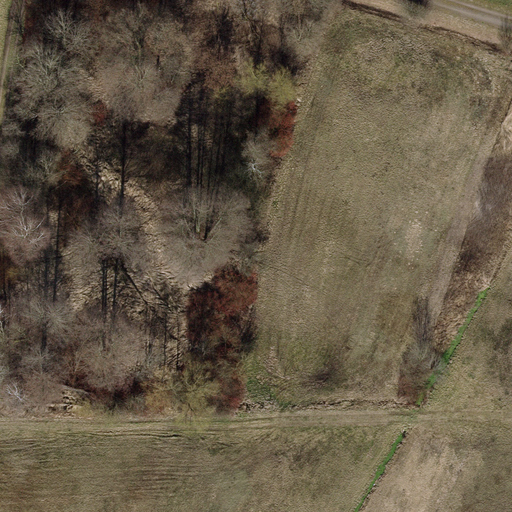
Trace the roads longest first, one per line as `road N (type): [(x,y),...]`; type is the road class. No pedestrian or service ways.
road 1 (track): [(511,418),(0,424)]
road 2 (track): [(33,0),(0,233)]
road 3 (track): [(511,32),(394,0)]
